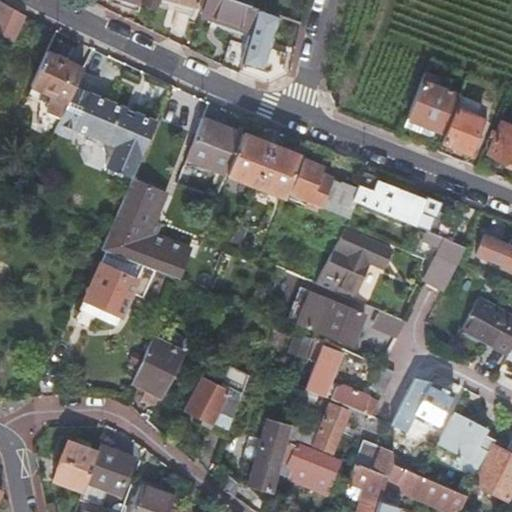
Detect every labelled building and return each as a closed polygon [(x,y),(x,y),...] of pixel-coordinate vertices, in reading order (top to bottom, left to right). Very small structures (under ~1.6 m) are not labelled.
[(0,0),(0,30),(13,37),(24,13),(0,0)] [(131,0),(130,6),(115,2),(115,3),(134,10),(137,1),(132,0),(131,0)] [(155,0),(155,4),(188,14),(191,4),(194,5),(195,0),(155,0)] [(246,30),(253,5),(238,0),(203,0),(200,12),(246,30)] [(276,14),(253,5),(246,30),(242,44),(237,62),(234,71),(246,76),(264,83),(286,72),(278,70),(283,51),(266,45),(276,14)] [(218,64),(234,71),(237,62),(242,44),(227,39),(218,64)] [(57,116),(78,70),(81,65),(62,57),(63,55),(56,52),(55,54),(44,49),(29,84),(49,93),(45,110),(57,116)] [(57,116),(57,118),(74,125),(102,137),(101,142),(102,146),(104,150),(108,153),(101,168),(128,180),(129,176),(129,175),(154,120),(90,93),(97,79),(78,70),(57,116)] [(450,107),(455,95),(427,83),(431,74),(422,70),(402,117),(440,132),(447,115),(450,107)] [(440,132),(436,140),(464,151),(478,118),(450,107),(447,115),(440,132)] [(193,159),(222,171),(239,131),(199,115),(180,166),(189,169),(193,159)] [(74,125),(57,118),(53,127),(70,134),(74,125)] [(483,154),(511,165),(511,127),(497,121),(483,154)] [(222,171),(282,193),(297,153),(239,131),(222,171)] [(316,203),(345,215),(349,199),(353,186),(318,169),(320,163),(302,155),(287,190),(304,197),(301,203),(314,208),(316,203)] [(353,186),(349,199),(353,201),(423,228),(428,230),(432,217),(434,218),(439,202),(424,196),(422,199),(374,179),(375,176),(359,169),(353,184),(355,185),(354,186),(353,186)] [(152,269),(175,277),(185,250),(176,247),(177,242),(159,235),(157,239),(144,234),(149,222),(154,224),(158,213),(154,211),(162,190),(129,175),(129,176),(128,180),(98,248),(141,264),(152,269)] [(55,191),(31,178),(25,187),(50,200),(55,191)] [(428,230),(450,239),(455,226),(434,218),(432,217),(428,230)] [(344,221),(313,282),(326,287),(331,289),(334,281),(355,291),(369,260),(382,265),(390,248),(357,233),(359,227),(344,221)] [(392,242),(359,227),(357,233),(390,248),(392,242)] [(428,230),(423,228),(419,237),(438,246),(423,277),(442,287),(464,245),(450,239),(428,230)] [(478,233),(469,253),(511,269),(511,245),(510,245),(511,241),(511,239),(505,237),(503,243),(478,233)] [(141,264),(98,248),(96,247),(91,259),(97,262),(134,279),(141,264)] [(134,279),(97,262),(82,298),(118,315),(128,291),(140,296),(152,269),(141,264),(134,279)] [(350,297),(352,298),(355,291),(334,281),(331,289),(350,297)] [(299,285),(285,318),(348,345),(362,313),(299,285)] [(385,294),(378,309),(403,320),(411,305),(385,294)] [(511,316),(472,296),(457,325),(505,351),(511,335),(511,316)] [(82,298),(77,309),(114,325),(118,315),(82,298)] [(373,328),(393,337),(403,320),(378,309),(371,322),(373,328)] [(180,350),(151,335),(130,381),(158,395),(180,350)] [(317,391),(370,415),(377,402),(340,384),(333,386),(332,387),(326,385),(340,351),(323,344),(324,341),(314,336),(308,356),(316,359),(305,386),(317,391)] [(381,391),(391,371),(378,365),(364,359),(358,372),(372,379),(370,383),(374,385),(373,387),(381,391)] [(202,377),(186,410),(210,423),(208,427),(223,436),(238,396),(202,377)] [(412,377),(388,424),(402,430),(414,406),(437,418),(450,391),(428,380),(412,377)] [(301,384),(298,396),(313,401),(317,391),(305,386),(301,384)] [(288,435),(331,451),(348,408),(329,400),(321,419),(313,416),(307,431),(290,424),(290,425),(288,435)] [(460,472),(473,478),(491,443),(493,439),(482,433),(486,426),(461,413),(459,419),(449,414),(435,443),(455,453),(452,459),(460,472)] [(286,441),(288,435),(290,425),(266,418),(248,484),(268,489),(276,459),(281,460),(286,441)] [(362,437),(355,460),(388,472),(391,461),(390,450),(362,437)] [(281,460),(278,470),(287,473),(290,464),(305,470),(303,475),(317,481),(319,475),(332,479),(338,460),(299,446),(301,441),(292,438),(290,442),(286,441),(281,460)] [(51,479),(82,491),(86,480),(97,451),(66,439),(51,479)] [(473,478),(471,481),(511,501),(511,454),(491,443),(473,478)] [(133,457),(99,444),(97,451),(86,480),(120,493),(133,457)] [(268,489),(273,491),(278,470),(281,460),(276,459),(268,489)] [(374,511),(388,472),(355,460),(349,480),(364,486),(360,498),(355,511),(374,511)] [(398,486),(455,511),(456,511),(465,494),(391,461),(388,472),(374,511),(394,511),(397,504),(396,503),(398,497),(395,493),(398,486)] [(364,486),(349,480),(345,492),(360,498),(364,486)] [(166,511),(171,501),(173,496),(138,483),(128,511),(166,511)] [(177,511),(173,510),(175,503),(171,501),(166,511),(177,511)] [(114,511),(89,503),(86,511),(114,511)] [(173,510),(177,511),(188,511),(190,508),(175,503),(173,510)]
